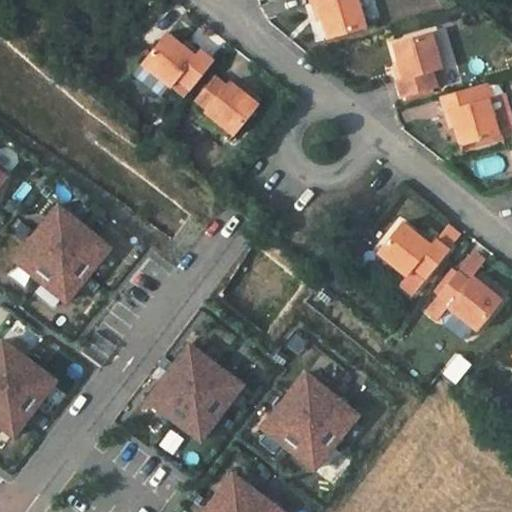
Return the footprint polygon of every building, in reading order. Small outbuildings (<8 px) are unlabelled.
[(322,20),(328,39),(365,28),(356,0),(310,0),(312,5),(318,3),(322,20)] [(435,0),(430,2),(434,16),(448,12),(444,0),(435,0)] [(318,3),(312,5),(317,21),(322,20),(318,3)] [(430,33),(394,43),(400,64),(405,79),(397,81),(402,98),(405,97),(432,89),(435,88),(435,87),(430,72),(440,69),(430,33)] [(165,34),(142,63),(142,64),(170,86),(171,86),(172,85),(177,78),(190,89),(213,62),(199,50),(198,51),(194,57),(178,44),(165,34)] [(182,38),(178,44),(194,57),(198,51),(182,38)] [(170,86),(142,64),(133,75),(161,97),(170,86)] [(400,64),(392,67),(397,81),(405,79),(400,64)] [(440,69),(430,72),(435,87),(444,85),(440,69)] [(483,74),(470,79),(472,87),(486,83),(483,74)] [(214,76),(195,99),(206,108),(205,111),(220,123),(234,135),(258,105),(243,93),(228,82),(226,85),(214,76)] [(177,78),(172,85),(185,95),(190,89),(177,78)] [(89,83),(84,89),(94,96),(99,90),(89,83)] [(472,87),(440,97),(445,112),(450,110),(455,126),(461,146),(511,129),(511,122),(503,93),(491,97),(487,83),(486,83),(472,87)] [(247,89),(243,93),(258,105),(262,101),(247,89)] [(432,89),(405,97),(406,100),(433,92),(432,89)] [(450,110),(445,112),(450,128),(455,126),(450,110)] [(220,123),(214,131),(228,142),(234,135),(220,123)] [(57,207),(14,263),(40,282),(67,303),(110,247),(57,207)] [(401,222),(378,252),(407,275),(401,283),(414,293),(448,251),(447,250),(436,241),(434,239),(433,241),(430,246),(417,235),(401,222)] [(436,241),(447,250),(460,235),(449,226),(436,241)] [(420,231),(417,235),(430,246),(433,241),(420,231)] [(468,280),(471,277),(484,261),(473,252),(457,271),(468,280)] [(448,258),(430,281),(433,283),(451,260),(448,258)] [(455,270),(423,307),(426,309),(457,271),(455,270)] [(457,271),(426,309),(437,318),(448,306),(451,308),(477,330),(501,301),(487,289),(471,277),(468,280),(457,271)] [(339,275),(332,284),(341,291),(348,283),(339,275)] [(490,285),(487,289),(501,301),(505,296),(490,285)] [(477,330),(451,308),(442,318),(443,322),(464,341),(468,340),(477,330)] [(0,345),(0,428),(13,438),(54,384),(1,344),(0,345)] [(189,346),(147,402),(175,423),(200,442),(242,386),(189,346)] [(437,359),(431,366),(441,374),(446,367),(437,359)] [(282,406),(263,432),(315,471),(357,415),(305,376),(282,406)] [(212,506),(207,511),(280,511),(234,477),(212,506)]
